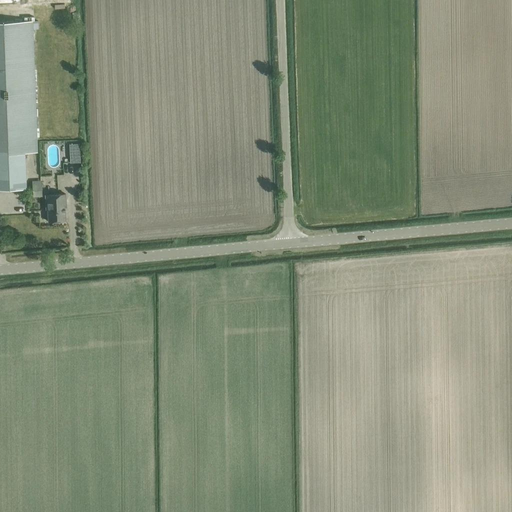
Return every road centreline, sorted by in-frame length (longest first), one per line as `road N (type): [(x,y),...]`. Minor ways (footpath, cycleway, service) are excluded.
road 1 (tertiary): [(0,270),(289,243)]
road 2 (unclassified): [(289,243),(280,0)]
road 3 (tertiary): [(289,243),(511,223)]
